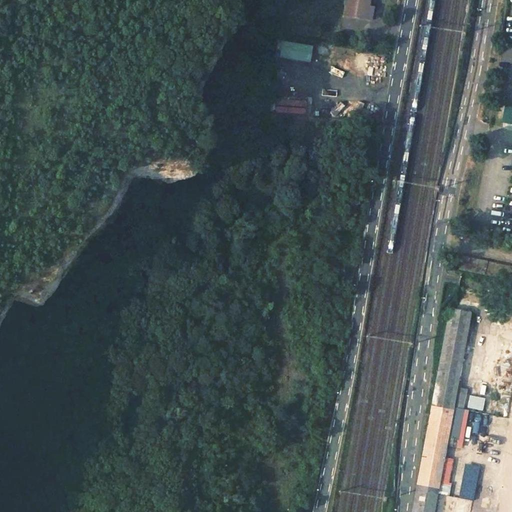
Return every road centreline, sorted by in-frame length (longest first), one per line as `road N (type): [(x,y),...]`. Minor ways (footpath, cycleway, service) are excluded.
road 1 (residential): [(411,0),(319,511)]
road 2 (tertiary): [(487,0),(438,243),(402,511)]
